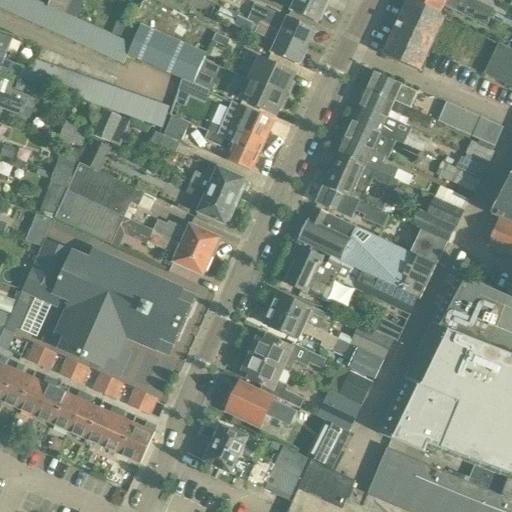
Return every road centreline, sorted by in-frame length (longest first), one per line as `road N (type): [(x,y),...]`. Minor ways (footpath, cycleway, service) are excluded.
road 1 (residential): [(344,51),(175,419),(169,455),(143,511)]
road 2 (residential): [(364,436),(511,140)]
road 3 (residential): [(511,125),(344,51)]
